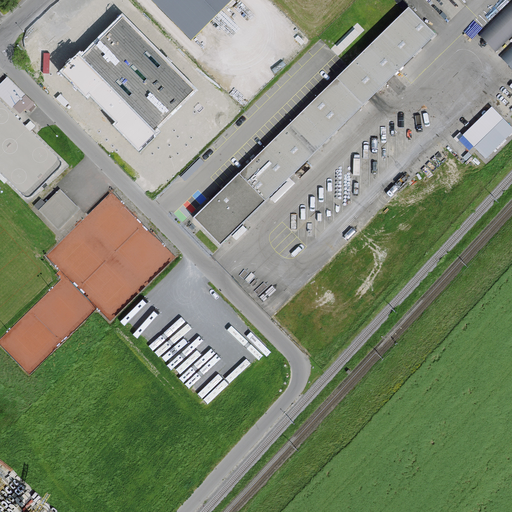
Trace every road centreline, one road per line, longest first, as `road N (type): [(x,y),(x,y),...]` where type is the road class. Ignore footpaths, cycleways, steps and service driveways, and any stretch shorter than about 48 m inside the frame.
road 1 (unclassified): [(183,511),(298,386),(297,350),(0,53)]
road 2 (unknown): [(459,42),(485,54),(493,84),(261,314)]
road 3 (unknown): [(160,213),(328,48)]
